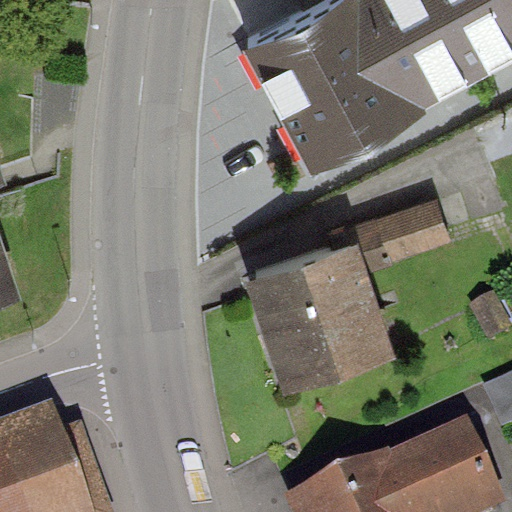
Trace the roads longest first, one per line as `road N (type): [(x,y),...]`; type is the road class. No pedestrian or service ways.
road 1 (tertiary): [(159,0),(144,142),(144,351)]
road 2 (tertiary): [(144,351),(181,511)]
road 3 (residential): [(144,351),(0,391)]
